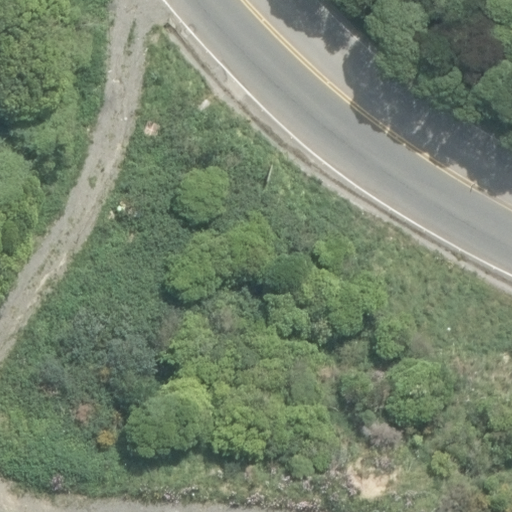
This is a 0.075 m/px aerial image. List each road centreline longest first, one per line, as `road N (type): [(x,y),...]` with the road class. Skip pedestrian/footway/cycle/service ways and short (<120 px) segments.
road 1 (unclassified): [(511,208),(369,118),(241,0)]
road 2 (track): [(132,0),(77,180),(0,306)]
